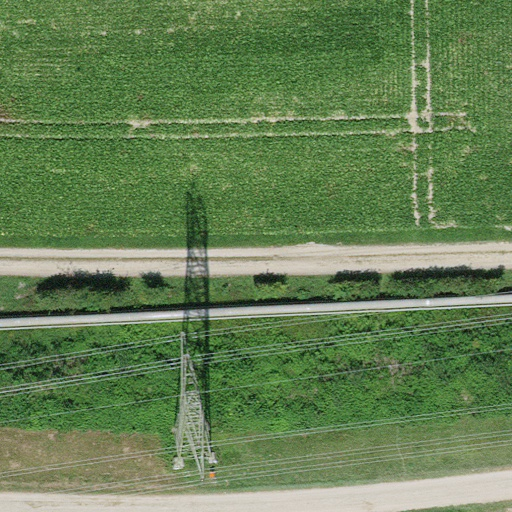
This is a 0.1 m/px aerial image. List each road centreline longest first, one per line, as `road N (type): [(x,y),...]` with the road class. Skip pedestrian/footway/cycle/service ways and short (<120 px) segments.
road 1 (track): [(0,267),(511,260)]
road 2 (track): [(277,511),(511,492)]
